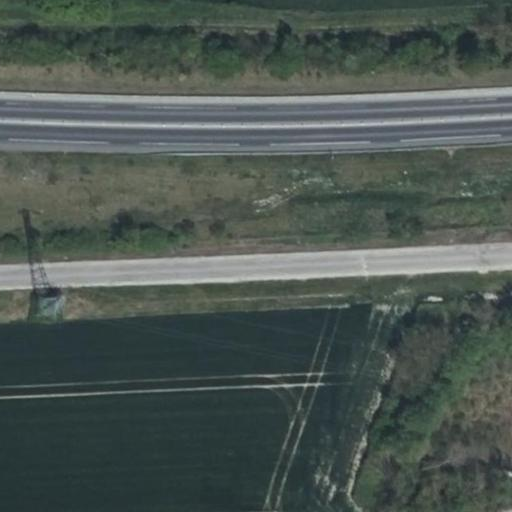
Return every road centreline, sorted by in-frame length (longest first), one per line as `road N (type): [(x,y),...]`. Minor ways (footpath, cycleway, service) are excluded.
road 1 (unclassified): [(511,254),(0,276)]
road 2 (motorway): [(0,127),(291,133),(511,124)]
road 3 (motorway): [(511,104),(182,113),(0,107)]
